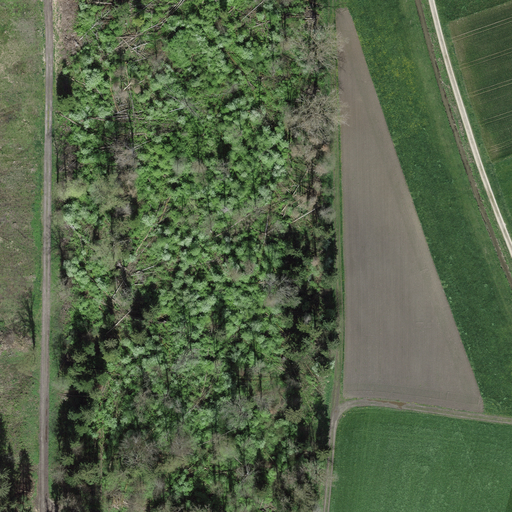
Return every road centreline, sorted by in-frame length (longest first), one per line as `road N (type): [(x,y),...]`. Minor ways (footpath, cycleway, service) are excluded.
road 1 (track): [(324,511),(336,375),(333,0)]
road 2 (track): [(40,511),(41,0)]
road 3 (track): [(511,252),(485,188),(431,0)]
